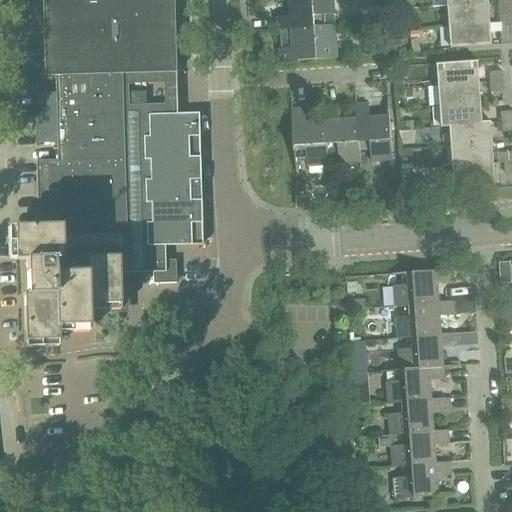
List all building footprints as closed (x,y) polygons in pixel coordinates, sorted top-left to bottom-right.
[(41,0),(43,78),(54,77),(54,76),(120,75),(121,76),(175,75),(172,0),(41,0)] [(293,30),(326,27),(325,16),(335,16),(333,0),(289,0),(291,17),(277,18),(278,31),(292,30),(293,30)] [(449,7),(450,27),(491,24),(490,4),(449,7)] [(511,22),(511,12),(499,13),(500,24),(511,22)] [(493,46),(491,24),(450,27),(452,49),(493,46)] [(279,50),(280,63),(328,60),(327,49),(337,48),(336,27),(326,27),(293,30),(292,30),(293,49),(279,50)] [(511,33),(501,34),(502,45),(511,44),(511,33)] [(438,65),(439,86),(480,83),(479,62),(438,65)] [(489,72),(490,83),(503,82),(502,71),(489,72)] [(121,95),(121,76),(120,75),(54,76),(54,77),(55,97),(121,95)] [(163,257),(162,247),(146,248),(145,224),(150,224),(149,204),(144,204),(143,181),(148,181),(148,161),(143,162),(142,139),(148,139),(147,117),(176,116),(175,75),(121,76),(121,95),(122,117),(122,139),(123,161),(125,227),(98,228),(71,229),(61,229),(61,245),(62,260),(71,260),(118,258),(118,268),(145,267),(163,266),(163,257)] [(504,92),(503,82),(490,83),(491,93),(504,92)] [(482,104),(480,83),(439,86),(441,107),(482,104)] [(122,117),(121,95),(55,97),(55,119),(122,117)] [(482,104),(441,107),(442,128),(451,128),(451,127),(483,124),(483,123),(482,104)] [(360,154),(361,154),(371,154),(372,163),(393,162),(390,118),(370,119),(369,105),(356,106),(357,120),(357,121),(360,154)] [(324,108),(325,123),(325,124),(328,156),(328,157),(339,156),(340,165),(361,164),(361,154),(360,154),(357,121),(357,120),(338,122),(337,107),(324,108)] [(292,111),(295,159),(307,158),(308,168),(329,166),(328,157),(328,156),(325,124),(325,123),(306,124),(305,110),(292,111)] [(511,111),(501,112),(501,123),(511,121),(511,111)] [(198,138),(197,115),(176,115),(147,116),(148,138),(142,138),(143,161),(148,161),(148,160),(188,159),(188,158),(187,138),(198,138)] [(55,119),(56,141),(122,139),(122,117),(55,119)] [(511,121),(501,123),(502,133),(511,132),(511,121)] [(491,122),(483,123),(483,124),(451,127),(451,128),(452,147),(493,144),(491,122)] [(123,161),(122,139),(56,141),(57,162),(57,163),(69,163),(97,162),(123,161)] [(494,164),(493,144),(452,147),(454,167),(494,164)] [(200,201),(199,158),(188,158),(188,159),(148,160),(148,161),(149,181),(144,181),(144,204),(150,204),(150,203),(189,202),(200,201)] [(123,161),(97,162),(98,228),(125,227),(123,161)] [(61,229),(71,229),(69,163),(57,163),(57,162),(35,163),(37,227),(12,228),(13,246),(13,263),(25,262),(25,275),(26,275),(27,296),(22,296),(24,344),(57,343),(57,329),(72,328),(71,260),(62,260),(61,245),(61,229)] [(97,162),(69,163),(71,229),(98,228),(97,162)] [(496,186),(494,164),(454,167),(455,189),(496,186)] [(146,248),(151,248),(164,247),(190,246),(190,225),(201,224),(200,201),(189,202),(150,203),(150,204),(150,224),(145,224),(146,248)] [(118,258),(71,260),(72,328),(89,328),(88,307),(120,306),(120,303),(122,303),(122,290),(119,290),(118,268),(118,258)] [(174,262),(151,262),(152,285),(175,285),(174,262)] [(396,307),(406,306),(407,305),(440,303),(439,284),(453,283),(452,270),(403,273),(404,285),(394,285),(396,307)] [(511,285),(511,275),(501,275),(502,285),(511,285)] [(399,339),(408,338),(408,337),(442,335),(441,316),(455,315),(454,302),(440,303),(407,305),(406,306),(407,317),(397,318),(399,339)] [(399,349),(401,370),(402,370),(445,367),(443,348),(457,347),(456,334),(442,335),(408,337),(408,338),(409,349),(399,349)] [(432,400),(432,399),(431,380),(446,379),(445,367),(402,370),(401,370),(396,370),(397,382),(388,382),(389,404),(399,403),(399,402),(432,400)] [(392,436),(401,435),(401,434),(435,432),(435,431),(433,412),(448,411),(447,398),(432,399),(432,400),(399,402),(399,403),(399,413),(390,414),(392,436)] [(436,464),(437,463),(436,444),(450,443),(449,430),(435,431),(435,432),(401,434),(401,435),(402,445),(392,446),(394,468),(403,467),(403,466),(436,464)] [(451,462),(437,463),(436,464),(403,466),(403,467),(404,477),(394,478),(396,499),(439,496),(438,476),(452,475),(451,462)]
